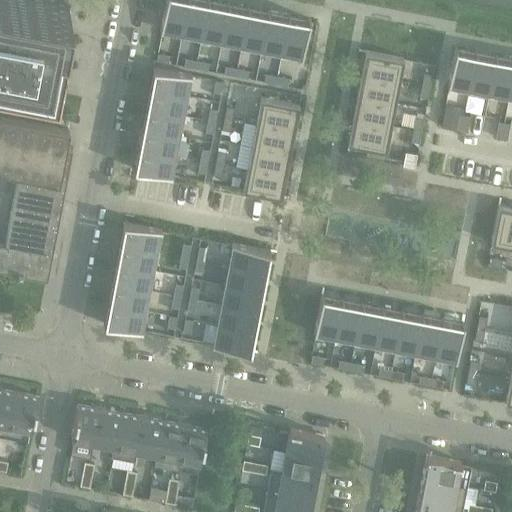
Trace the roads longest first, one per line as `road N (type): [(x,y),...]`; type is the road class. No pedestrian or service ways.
road 1 (residential): [(133,0),(65,357)]
road 2 (residential): [(65,357),(380,418)]
road 3 (residential): [(65,357),(35,511)]
road 4 (residential): [(380,418),(511,443)]
